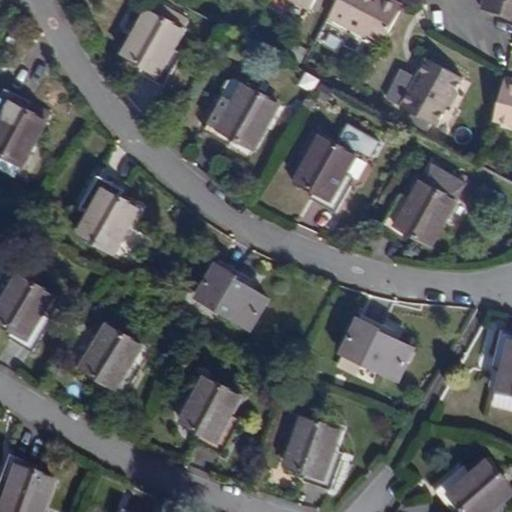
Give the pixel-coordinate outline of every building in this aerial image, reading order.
[(292,0),(309,9),(313,0),(292,0)] [(338,0),(329,17),(380,46),(398,12),(378,1),(378,0),(338,0)] [(398,12),(402,6),(390,0),(378,0),(378,1),(398,12)] [(511,0),(484,0),(482,9),(511,16),(511,0)] [(163,86),(179,59),(167,52),(171,46),(182,27),(150,8),(123,55),(142,65),(139,72),(163,86)] [(167,52),(179,59),(182,53),(171,46),(167,52)] [(463,78),(427,58),(401,105),(436,125),(463,78)] [(225,96),(221,103),(206,130),(231,144),(235,138),(254,148),(280,102),(248,85),(236,77),(230,79),(224,91),(225,96)] [(511,83),(502,81),(491,125),(511,130),(511,83)] [(50,112),(5,88),(0,97),(0,121),(4,124),(0,130),(0,168),(16,177),(50,112)] [(336,212),(351,185),(339,178),(342,172),(354,151),(353,151),(355,146),(369,153),(377,137),(346,121),(335,142),(319,133),(293,178),(315,190),(311,198),(336,212)] [(436,163),(415,200),(412,206),(399,198),(383,225),(408,240),(412,233),(431,244),(467,181),(436,163)] [(339,178),(351,185),(355,179),(342,172),(339,178)] [(98,175),(83,202),(96,209),(93,215),(82,234),(113,252),(139,206),(120,195),(123,189),(98,175)] [(412,206),(415,200),(402,192),(399,198),(412,206)] [(96,209),(83,202),(80,208),(93,215),(96,209)] [(238,276),(216,262),(196,294),(250,328),(268,298),(236,278),(238,276)] [(33,349),(48,322),(36,315),(40,309),(51,291),(21,273),(0,307),(0,320),(12,328),(8,335),(33,349)] [(36,315),(48,322),(52,316),(40,309),(36,315)] [(379,327),(358,318),(342,351),(398,378),(413,347),(378,331),(379,327)] [(120,400),(137,374),(124,365),(128,359),(139,341),(109,322),(81,367),(100,378),(96,385),(120,400)] [(511,334),(500,332),(492,360),(507,364),(505,371),(500,393),(511,396),(511,334)] [(124,365),(137,374),(141,368),(128,359),(124,365)] [(507,364),(492,360),(491,367),(505,371),(507,364)] [(221,453),(236,424),(223,417),(226,411),(236,392),(205,375),(180,421),(200,432),(196,439),(221,453)] [(223,417),(236,424),(239,418),(226,411),(223,417)] [(329,488),(339,460),(326,455),(328,449),(336,427),(302,415),(285,464),(305,471),(302,479),(329,488)] [(326,455),(339,460),(341,453),(328,449),(326,455)] [(10,456),(0,485),(14,490),(12,497),(6,511),(44,511),(55,479),(35,472),(37,465),(10,456)] [(511,488),(492,464),(475,478),(470,482),(460,470),(436,490),(453,511),(454,511),(459,508),(462,511),(487,511),(511,492),(511,488)] [(470,482),(475,478),(465,466),(460,470),(470,482)] [(14,490),(0,485),(0,492),(12,497),(14,490)]
